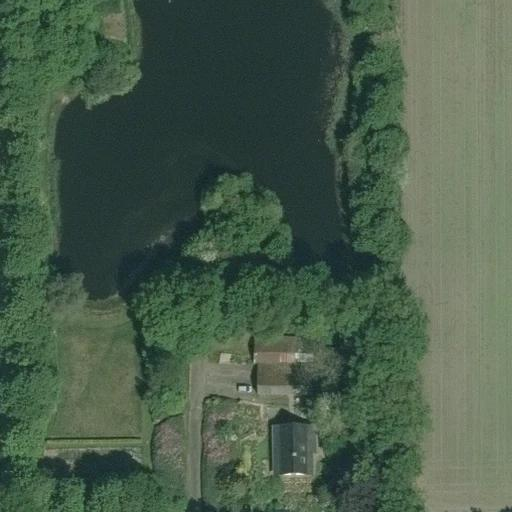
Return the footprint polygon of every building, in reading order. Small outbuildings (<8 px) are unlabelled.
[(122,41),(121,18),(106,18),(107,42),(122,41)] [(253,340),(253,366),(258,366),(258,397),(313,398),(314,341),(253,340)] [(378,366),(354,364),(351,398),(375,400),(378,366)] [(250,376),(250,366),(228,366),(228,376),(250,376)] [(315,446),(314,430),(274,431),(274,462),(278,462),(278,476),(308,476),(308,446),(315,446)]
